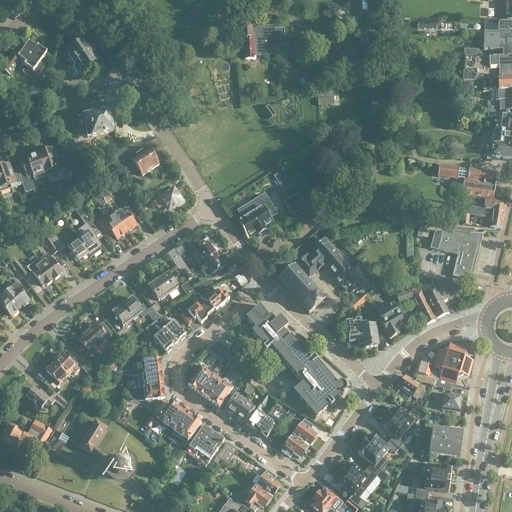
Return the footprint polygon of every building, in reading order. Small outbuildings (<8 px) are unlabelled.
[(499,0),(499,12),(506,12),(506,15),(501,15),(501,23),(511,23),(511,0),(501,0),(499,0)] [(395,11),(395,21),(404,21),(404,11),(395,11)] [(511,34),(511,23),(501,23),(498,23),(498,34),(510,35),(511,34)] [(270,28),(262,28),(250,29),(250,27),(238,28),(239,50),(244,49),(245,61),(255,60),(255,59),(254,59),(254,57),(282,55),(281,45),(287,44),(287,36),(284,36),(284,29),(270,30),(270,28)] [(500,51),(500,58),(511,57),(511,34),(510,35),(498,34),(484,33),(483,39),(483,51),(500,51)] [(66,36),(61,46),(64,50),(67,48),(72,39),(66,36)] [(77,42),(75,43),(70,47),(71,47),(65,51),(67,54),(65,56),(66,58),(68,56),(72,62),(91,50),(87,45),(86,46),(82,40),(78,43),(77,42)] [(12,54),(8,61),(6,59),(1,65),(3,67),(1,70),(9,76),(19,63),(26,68),(22,73),(32,80),(34,80),(36,79),(43,69),(43,67),(42,65),(40,63),(46,55),(37,48),(36,49),(28,44),(17,58),(12,54)] [(86,70),(93,66),(93,65),(97,62),(93,57),(94,56),(91,50),(72,62),(79,73),(85,69),(86,70)] [(464,50),(464,58),(478,58),(478,50),(464,50)] [(329,73),(352,65),(347,51),(324,59),(329,73)] [(498,79),(511,78),(511,57),(500,58),(490,58),(489,58),(478,59),(478,58),(464,58),(464,81),(476,81),(498,79)] [(55,65),(52,69),(60,76),(63,72),(55,65)] [(48,74),(56,80),(60,76),(52,69),(48,74)] [(309,90),(317,87),(354,74),(353,69),(307,85),(309,90)] [(511,78),(498,79),(498,84),(498,92),(511,90),(511,78)] [(317,91),(318,107),(328,106),(328,105),(334,105),(333,89),(317,91)] [(511,101),(511,90),(498,92),(496,92),(496,102),(511,101)] [(487,117),(496,116),(511,117),(511,101),(496,102),(487,103),(487,117)] [(267,120),(273,115),(267,107),(261,112),(267,120)] [(113,132),(111,123),(108,110),(97,113),(96,108),(82,111),(86,128),(85,128),(85,129),(89,128),(91,137),(113,132)] [(498,159),(511,160),(511,117),(496,116),(494,134),(489,133),(488,143),(493,144),(491,158),(495,158),(494,159),(498,159)] [(70,160),(77,159),(80,158),(79,151),(75,152),(73,140),(65,142),(70,160)] [(126,148),(104,154),(107,165),(129,159),(126,148)] [(36,152),(45,177),(56,174),(55,171),(61,169),(55,152),(49,154),(48,150),(44,152),(43,149),(36,152)] [(147,149),(131,159),(142,177),(158,166),(147,149)] [(45,177),(36,152),(29,154),(30,157),(27,158),(26,155),(19,158),(24,172),(18,174),(22,185),(25,194),(35,190),(32,181),(34,181),(45,177)] [(0,192),(0,193),(11,189),(10,186),(16,184),(17,187),(22,185),(18,174),(13,176),(10,167),(4,169),(3,166),(0,166),(0,192)] [(439,166),(437,178),(457,181),(457,180),(458,170),(459,168),(439,166)] [(74,179),(75,178),(76,177),(76,175),(76,174),(75,173),(74,171),(72,170),(71,170),(69,171),(68,172),(68,174),(69,175),(70,177),(71,178),(72,179),(74,179)] [(458,170),(457,180),(464,181),(462,196),(493,200),(496,174),(469,170),(468,171),(458,170)] [(281,191),(290,188),(284,171),(275,174),(281,191)] [(168,210),(174,207),(181,203),(180,202),(180,199),(178,197),(177,196),(173,190),(156,201),(160,208),(165,204),(168,210)] [(105,193),(100,196),(106,205),(111,201),(105,193)] [(285,203),(292,214),(306,206),(299,194),(285,203)] [(100,196),(95,200),(101,208),(106,205),(100,196)] [(272,224),(269,219),(276,215),(264,196),(234,215),(248,239),(256,234),(258,236),(265,231),(264,229),(272,224)] [(379,200),(371,201),(365,202),(366,211),(385,209),(383,197),(379,198),(379,200)] [(458,206),(457,212),(463,213),(463,215),(469,216),(487,218),(490,218),(491,217),(493,217),(493,215),(504,217),(506,202),(484,200),(483,211),(481,211),(481,209),(468,208),(468,207),(458,206)] [(117,209),(112,213),(126,234),(135,228),(135,229),(136,227),(131,220),(134,218),(127,207),(120,212),(119,213),(117,209)] [(142,217),(148,212),(144,207),(138,211),(142,217)] [(82,208),(74,210),(84,224),(85,224),(86,225),(78,231),(82,236),(77,240),(88,255),(88,256),(90,259),(93,257),(100,252),(98,249),(98,248),(95,244),(98,243),(99,243),(97,241),(102,238),(95,227),(86,215),(82,208)] [(104,223),(98,228),(105,238),(111,233),(117,241),(118,240),(126,234),(112,213),(107,217),(106,217),(109,220),(104,223)] [(487,218),(487,222),(490,223),(489,228),(500,229),(501,229),(504,217),(493,215),(493,217),(491,217),(490,218),(487,218)] [(421,237),(424,228),(419,226),(416,238),(421,239),(421,237)] [(428,251),(436,252),(442,234),(434,233),(428,251)] [(442,234),(436,252),(437,252),(457,257),(460,257),(463,245),(467,246),(469,241),(479,243),(481,235),(470,235),(442,234)] [(55,237),(51,240),(59,253),(68,247),(71,252),(69,253),(72,257),(74,257),(78,262),(88,256),(88,255),(77,240),(72,243),(70,241),(62,247),(55,237)] [(44,242),(54,255),(58,252),(49,239),(44,242)] [(364,282),(361,279),(355,272),(354,273),(324,239),(311,252),(304,258),(316,272),(316,273),(324,266),(341,286),(346,292),(349,290),(351,293),(364,282)] [(469,281),(470,276),(479,243),(469,241),(467,246),(463,245),(460,257),(457,257),(452,277),(466,281),(466,282),(467,282),(468,281),(469,281)] [(175,250),(180,257),(188,252),(183,245),(175,250)] [(193,255),(200,266),(216,256),(215,255),(216,254),(214,250),(212,251),(208,245),(193,255)] [(0,260),(5,267),(10,263),(3,254),(0,256),(0,260)] [(208,278),(212,275),(223,268),(216,256),(200,266),(198,268),(201,273),(203,271),(208,278)] [(47,264),(42,268),(52,281),(53,279),(54,281),(59,277),(58,276),(61,273),(57,268),(59,266),(56,262),(54,263),(50,257),(44,261),(47,264)] [(309,278),(316,272),(304,258),(295,266),(295,265),(293,265),(293,267),(279,280),(277,279),(277,281),(279,281),(284,287),(283,288),(284,289),(285,288),(290,294),(289,295),(290,296),(291,295),(297,301),(295,302),(296,303),(297,302),(303,308),(302,309),(302,310),(304,309),(308,314),(308,315),(309,316),(309,314),(324,301),(325,301),(325,300),(324,300),(320,295),(321,294),(320,293),(319,294),(313,288),(314,287),(314,286),(313,287),(307,281),(310,279),(309,278)] [(174,264),(183,278),(189,274),(186,270),(187,270),(180,259),(174,264)] [(27,275),(26,275),(17,262),(13,265),(23,278),(27,275)] [(356,263),(352,268),(355,272),(360,267),(356,263)] [(52,281),(42,268),(38,271),(35,268),(30,272),(35,278),(33,279),(36,283),(38,282),(42,288),(45,285),(47,287),(51,283),(50,282),(52,281)] [(160,279),(158,280),(168,296),(176,290),(176,289),(178,288),(168,273),(164,276),(163,275),(159,278),(160,279)] [(192,278),(189,274),(183,278),(186,282),(192,278)] [(168,296),(158,280),(156,282),(155,280),(151,283),(152,284),(148,287),(158,301),(160,300),(161,301),(168,296)] [(194,295),(197,294),(206,290),(213,287),(210,281),(190,289),(194,294),(194,295)] [(29,302),(19,290),(12,283),(3,290),(20,310),(27,303),(29,302)] [(194,294),(190,289),(186,284),(181,287),(189,297),(194,294)] [(458,289),(457,289),(438,285),(444,296),(458,289)] [(426,326),(435,322),(418,287),(409,291),(396,296),(399,305),(413,300),(426,326)] [(449,314),(434,287),(425,292),(424,290),(422,291),(423,293),(437,320),(449,314)] [(20,310),(3,290),(0,293),(0,296),(1,298),(0,298),(4,303),(0,306),(11,318),(12,317),(12,316),(20,310)] [(197,294),(205,303),(213,312),(215,312),(229,301),(228,300),(228,298),(226,295),(224,295),(223,294),(220,291),(212,297),(206,290),(197,294)] [(363,294),(359,298),(364,303),(368,300),(363,294)] [(364,303),(359,298),(350,306),(354,311),(364,303)] [(124,305),(122,306),(133,321),(140,315),(140,314),(142,313),(131,299),(128,301),(127,300),(123,303),(124,305)] [(207,317),(213,312),(205,303),(204,303),(206,305),(200,310),(197,306),(191,311),(189,309),(185,313),(178,305),(172,309),(188,327),(196,320),(200,325),(206,320),(207,317)] [(381,326),(381,327),(391,321),(399,335),(397,331),(405,327),(392,305),(387,308),(385,304),(376,309),(381,316),(379,318),(383,325),(381,326)] [(156,305),(151,309),(159,319),(164,315),(156,305)] [(133,321),(122,306),(120,307),(119,306),(115,309),(116,311),(112,313),(123,327),(125,325),(126,326),(133,321)] [(346,387),(345,386),(344,385),(344,384),(343,384),(342,384),(341,384),(340,383),(339,384),(338,384),(337,384),(337,385),(317,362),(313,356),(310,359),(290,336),(288,338),(287,337),(288,337),(283,331),(287,327),(285,324),(282,320),(281,320),(279,318),(275,322),(270,316),(268,318),(267,317),(268,317),(259,307),(244,319),(254,330),(250,333),(263,347),(262,348),(266,352),(271,349),(301,384),(292,392),(315,419),(329,407),(330,408),(334,404),(333,403),(344,394),(345,393),(345,392),(346,391),(346,390),(346,389),(346,388),(346,387)] [(159,319),(151,309),(147,312),(154,322),(159,319)] [(170,318),(164,323),(161,319),(156,323),(175,345),(178,342),(181,342),(186,337),(178,328),(178,326),(176,323),(174,323),(170,318)] [(360,325),(361,325),(360,320),(354,321),(355,323),(347,324),(348,335),(349,344),(350,344),(351,348),(363,346),(360,325)] [(390,341),(399,335),(391,321),(381,327),(390,341)] [(175,345),(156,323),(156,322),(145,330),(154,340),(154,342),(156,345),(158,345),(166,355),(172,350),(172,347),(175,345)] [(366,324),(361,325),(360,325),(363,346),(363,350),(377,348),(374,327),(373,323),(366,324)] [(94,326),(87,333),(104,352),(108,348),(106,345),(103,341),(110,334),(102,325),(98,328),(95,325),(94,326)] [(122,331),(118,335),(126,344),(130,340),(122,331)] [(79,339),(77,341),(83,347),(77,352),(82,357),(88,352),(88,353),(92,349),(96,354),(96,353),(99,356),(104,352),(87,333),(79,340),(79,339)] [(125,345),(117,335),(112,339),(120,349),(125,345)] [(227,350),(218,342),(212,347),(222,356),(227,350)] [(466,389),(466,388),(463,382),(464,377),(468,378),(469,379),(474,362),(473,361),(473,362),(465,359),(464,358),(466,350),(467,349),(467,348),(450,343),(449,344),(450,345),(447,354),(446,354),(438,352),(438,351),(437,351),(432,367),(417,363),(417,362),(416,362),(413,374),(417,375),(435,380),(436,380),(435,385),(434,387),(444,389),(443,391),(451,392),(452,385),(466,389)] [(134,344),(133,351),(146,354),(147,347),(134,344)] [(211,348),(206,353),(220,363),(223,360),(211,348)] [(62,355),(54,364),(66,376),(70,372),(74,376),(79,371),(76,369),(78,366),(69,357),(67,359),(62,355)] [(112,360),(99,370),(105,377),(107,375),(118,376),(118,368),(112,360)] [(142,363),(140,364),(141,371),(131,372),(132,377),(137,377),(137,378),(161,375),(161,374),(160,374),(160,370),(160,369),(161,367),(161,364),(159,363),(159,361),(148,363),(146,361),(143,362),(142,363)] [(66,376),(54,364),(46,373),(51,378),(49,381),(52,384),(48,388),(54,393),(56,395),(59,391),(56,388),(63,381),(62,380),(66,376)] [(86,364),(81,368),(89,377),(94,373),(86,364)] [(217,374),(218,374),(222,367),(219,365),(214,371),(198,394),(208,401),(224,379),(217,374)] [(188,387),(198,394),(214,371),(210,368),(208,371),(202,366),(188,387)] [(232,367),(226,376),(230,378),(235,370),(232,367)] [(161,375),(137,378),(138,390),(162,387),(161,383),(162,383),(161,382),(163,380),(162,377),(161,375)] [(435,380),(417,375),(415,381),(433,386),(435,380)] [(405,377),(402,381),(398,388),(416,400),(423,389),(405,377)] [(224,378),(224,379),(208,401),(219,409),(233,388),(226,384),(228,381),(224,378)] [(162,387),(138,390),(136,390),(131,395),(135,399),(144,398),(145,402),(146,402),(148,403),(151,403),(152,402),(163,400),(163,399),(165,397),(164,394),(163,393),(162,392),(162,387)] [(250,395),(253,391),(254,390),(249,387),(244,393),(249,396),(250,395)] [(90,388),(82,390),(83,396),(91,393),(90,388)] [(67,405),(56,395),(54,393),(47,401),(43,398),(45,396),(41,393),(39,394),(34,389),(26,398),(34,406),(33,408),(37,412),(39,410),(43,406),(47,407),(53,400),(63,409),(67,405)] [(459,412),(459,410),(460,410),(460,406),(459,405),(460,398),(440,395),(440,401),(442,402),(442,410),(446,410),(446,412),(450,413),(450,411),(459,412)] [(231,415),(234,418),(246,401),(241,398),(240,400),(235,396),(225,411),(226,412),(225,413),(230,416),(231,415)] [(243,424),(244,424),(254,410),(249,406),(250,404),(246,401),(234,418),(238,420),(237,421),(242,425),(243,424)] [(160,431),(164,434),(166,431),(167,429),(180,410),(169,403),(159,418),(156,421),(163,426),(160,431)] [(387,417),(406,432),(407,432),(414,423),(415,425),(420,420),(410,412),(406,417),(396,409),(395,411),(393,409),(387,417)] [(170,438),(173,441),(177,436),(190,418),(180,410),(167,429),(173,433),(170,438)] [(255,432),(256,433),(266,419),(257,412),(247,426),(251,429),(251,431),(253,433),(255,432)] [(151,430),(156,421),(159,418),(154,415),(146,426),(151,430)] [(406,432),(387,417),(380,424),(383,426),(381,428),(393,437),(389,442),(399,449),(410,435),(407,432),(406,432)] [(200,425),(190,418),(177,436),(173,441),(172,443),(176,445),(181,438),(187,443),(200,425)] [(266,440),(266,439),(276,425),(266,419),(256,433),(257,434),(257,436),(260,437),(262,437),(266,440)] [(304,421),(293,435),(309,447),(316,436),(310,431),(313,428),(304,421)] [(51,432),(45,428),(37,423),(35,422),(30,430),(32,432),(39,436),(37,441),(43,445),(51,432)] [(107,429),(95,422),(79,448),(91,455),(107,429)] [(29,444),(30,444),(33,446),(36,439),(25,434),(24,436),(21,435),(21,434),(7,427),(0,441),(0,442),(14,449),(19,439),(22,441),(29,444)] [(224,442),(203,427),(185,454),(205,468),(221,446),(222,445),(222,444),(224,442)] [(62,435),(57,432),(49,445),(60,452),(64,445),(58,441),(62,435)] [(432,432),(429,454),(456,458),(459,436),(432,432)] [(369,435),(363,443),(382,459),(382,458),(389,449),(395,454),(399,449),(389,442),(386,446),(372,436),(371,437),(369,435)] [(281,452),(290,459),(293,455),(299,460),(307,449),(292,438),(281,452)] [(382,459),(363,443),(356,451),(359,453),(357,454),(370,465),(367,470),(376,477),(381,472),(379,470),(386,461),(382,458),(382,459)] [(232,447),(227,444),(217,458),(222,461),(232,447)] [(171,460),(178,464),(181,460),(174,455),(171,460)] [(126,479),(130,475),(130,474),(131,474),(131,473),(131,466),(131,465),(134,461),(128,456),(125,459),(123,459),(117,460),(116,459),(115,460),(111,465),(110,465),(109,467),(110,467),(110,474),(111,475),(116,480),(117,481),(118,480),(124,480),(125,480),(126,480),(126,479)] [(365,491),(376,477),(367,470),(363,474),(351,465),(350,466),(348,465),(342,472),(365,491)] [(425,479),(449,482),(450,470),(426,467),(425,478),(425,479)] [(273,482),(276,478),(267,472),(262,479),(257,476),(252,483),(256,486),(272,497),(280,487),(273,482)] [(358,499),(365,491),(342,472),(335,480),(338,482),(336,483),(352,496),(348,500),(358,509),(362,511),(363,510),(362,509),(366,505),(358,499)] [(448,493),(449,482),(425,479),(425,478),(420,477),(419,490),(415,489),(415,496),(427,497),(428,491),(448,493)] [(407,488),(397,486),(394,494),(407,495),(407,488)] [(270,499),(255,488),(245,502),(240,498),(237,502),(249,510),(249,509),(253,511),(254,511),(258,507),(263,510),(270,499)] [(319,492),(315,497),(333,511),(335,511),(342,504),(325,490),(321,494),(319,492)] [(415,496),(413,511),(443,511),(444,507),(441,507),(441,505),(426,503),(427,497),(415,496)] [(333,511),(315,497),(311,502),(313,503),(310,508),(315,511),(333,511)] [(237,511),(240,508),(234,503),(230,500),(225,507),(221,511),(237,511)] [(351,511),(355,511),(358,509),(348,500),(344,505),(351,511)]
